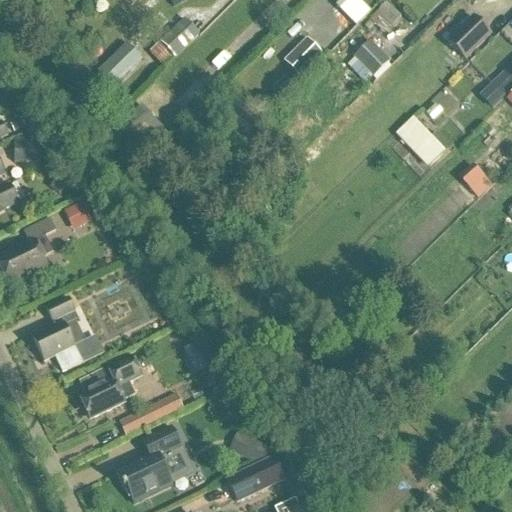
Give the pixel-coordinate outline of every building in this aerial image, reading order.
[(355,0),(367,11),(378,0),(355,0)] [(401,20),(386,7),(377,17),(391,30),(401,20)] [(186,20),(151,53),(164,67),(199,35),(186,20)] [(472,20),(445,45),(465,65),(491,39),(472,20)] [(307,42),(283,65),(299,81),(322,57),(307,42)] [(127,45),(100,72),(114,87),(142,60),(127,45)] [(353,61),(354,63),(349,68),(366,85),(371,80),(372,82),(390,65),(370,45),(353,61)] [(511,67),(490,88),(504,102),(511,94),(511,67)] [(8,127),(12,136),(23,130),(19,121),(8,127)] [(396,139),(427,172),(444,156),(413,122),(396,139)] [(14,146),(15,168),(40,167),(39,145),(14,146)] [(0,217),(4,216),(3,214),(18,207),(9,189),(0,193),(0,180),(4,178),(0,169),(0,217)] [(472,197),(487,184),(479,175),(464,188),(472,197)] [(86,214),(82,205),(64,214),(69,223),(86,214)] [(23,236),(29,248),(0,261),(0,273),(8,290),(47,271),(43,261),(53,256),(45,240),(55,235),(49,223),(23,236)] [(45,313),(51,325),(74,314),(67,301),(45,313)] [(44,366),(54,361),(62,376),(82,367),(63,327),(32,342),(44,366)] [(90,424),(124,407),(123,405),(134,399),(128,387),(141,381),(131,361),(107,373),(112,383),(107,386),(102,375),(80,386),(85,396),(78,400),(90,424)] [(170,403),(137,418),(143,431),(176,415),(170,403)] [(180,452),(170,432),(142,445),(148,458),(139,462),(141,466),(115,478),(123,494),(127,492),(134,508),(172,490),(159,463),(180,452)] [(223,485),(234,509),(284,485),(272,461),(223,485)]
